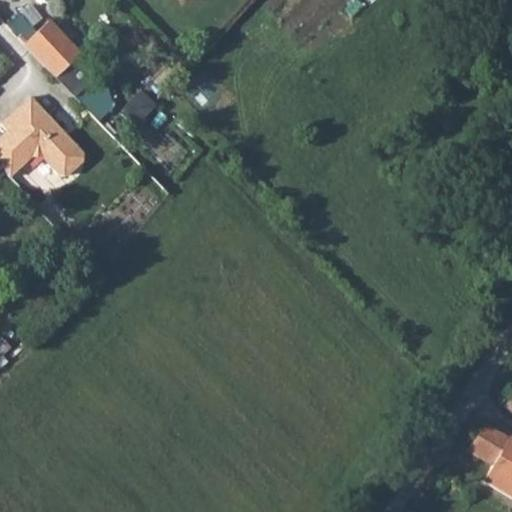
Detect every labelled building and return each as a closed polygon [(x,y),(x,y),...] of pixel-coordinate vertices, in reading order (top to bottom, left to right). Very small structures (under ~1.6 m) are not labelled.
[(48,22),(22,45),(53,78),(78,55),(48,22)] [(0,170),(7,177),(7,178),(29,158),(40,159),(57,176),(65,177),(80,163),(81,155),(29,97),(0,123),(0,125),(5,131),(0,136),(0,170)] [(511,392),(502,408),(511,415),(511,392)] [(475,436),(467,450),(496,469),(511,478),(511,440),(484,424),(475,436)] [(511,478),(496,469),(489,482),(511,495),(511,478)]
